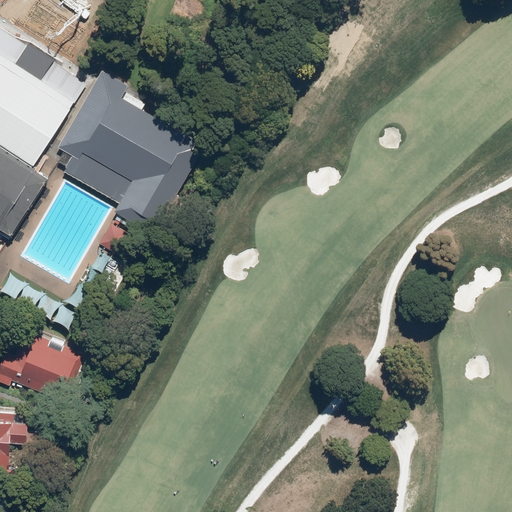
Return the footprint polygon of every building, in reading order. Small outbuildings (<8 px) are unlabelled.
[(0,22),(0,139),(35,162),(89,79),(54,56),(55,54),(31,38),(29,41),(0,22)] [(130,81),(103,66),(59,142),(81,155),(70,173),(121,202),(118,207),(153,227),(203,140),(123,94),(130,81)] [(49,174),(0,143),(0,224),(12,232),(49,174)] [(111,221),(102,238),(124,250),(133,233),(111,221)] [(76,337),(17,317),(0,367),(0,376),(56,396),(76,337)] [(15,412),(0,410),(0,484),(9,485),(13,445),(28,446),(30,419),(15,418),(15,412)]
